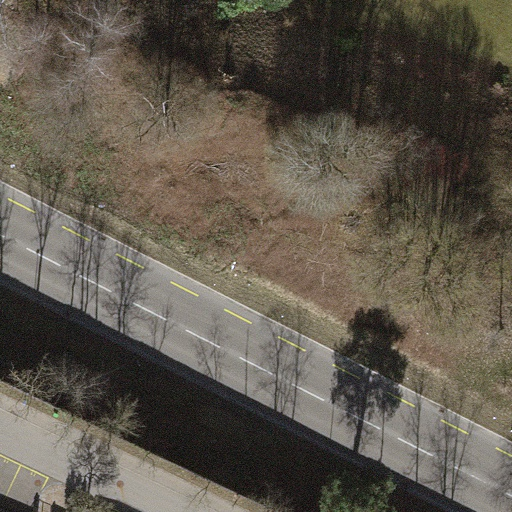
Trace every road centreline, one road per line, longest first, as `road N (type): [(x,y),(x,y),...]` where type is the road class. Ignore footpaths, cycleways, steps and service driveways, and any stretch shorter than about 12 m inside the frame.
road 1 (secondary): [(0,233),(511,493)]
road 2 (residential): [(176,511),(0,429)]
